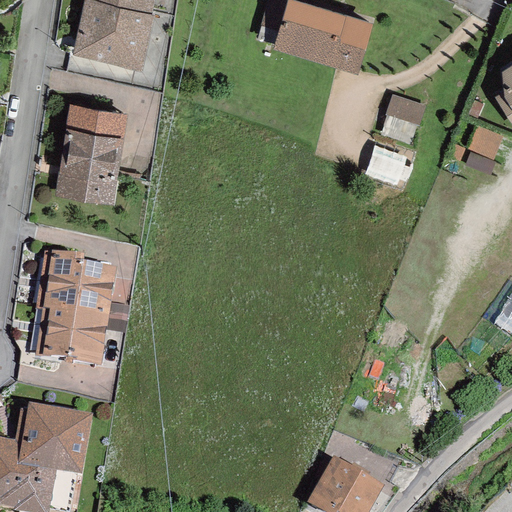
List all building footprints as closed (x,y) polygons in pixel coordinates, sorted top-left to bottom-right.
[(138,62),(150,11),(146,10),(148,0),(87,0),(77,48),(138,62)] [(280,22),(285,0),(268,0),(263,17),(280,22)] [(357,63),(368,22),(306,4),(294,0),(285,0),(280,22),(274,39),(357,63)] [(511,113),(511,64),(507,68),(509,88),(499,95),(511,113)] [(417,130),(425,103),(393,92),(384,119),(417,130)] [(108,200),(120,111),(74,103),(62,193),(108,200)] [(495,157),(504,133),(477,122),(467,146),(495,157)] [(405,182),(413,153),(373,142),(365,171),(405,182)] [(96,368),(111,277),(82,272),(83,264),(58,260),(48,319),(55,321),(48,356),(96,368)] [(363,439),(372,421),(349,409),(340,428),(363,439)] [(85,424),(32,414),(31,418),(22,416),(15,450),(0,447),(0,497),(5,499),(5,501),(22,504),(22,507),(42,511),(43,508),(50,467),(76,472),(85,424)] [(366,511),(380,490),(336,465),(312,505),(324,511),(366,511)] [(58,511),(68,511),(76,472),(50,467),(43,508),(58,511)]
